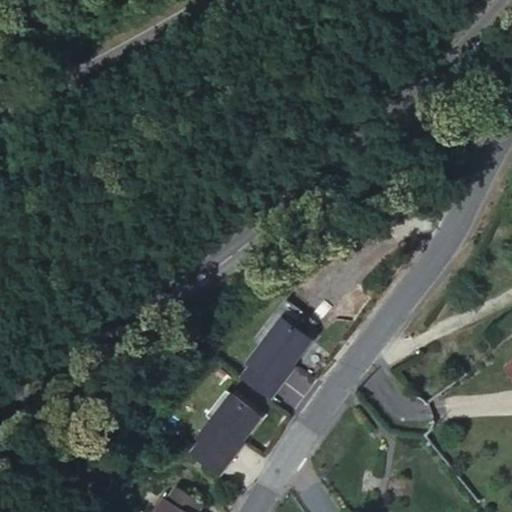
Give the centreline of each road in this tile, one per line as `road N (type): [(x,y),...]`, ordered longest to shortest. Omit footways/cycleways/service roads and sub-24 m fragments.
road 1 (secondary): [(499,0),(56,397),(0,428)]
road 2 (residential): [(511,118),(449,234),(283,457)]
road 3 (unclassified): [(227,0),(0,117)]
